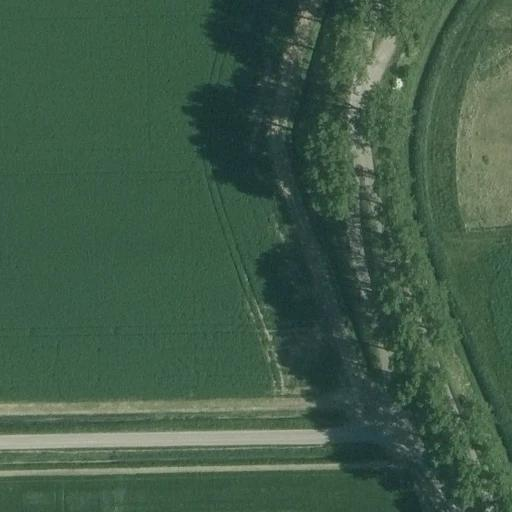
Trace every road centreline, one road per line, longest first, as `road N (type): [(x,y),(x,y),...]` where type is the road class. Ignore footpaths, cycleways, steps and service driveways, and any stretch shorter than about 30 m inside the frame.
road 1 (unclassified): [(0,446),(399,433)]
road 2 (unclassified): [(495,511),(452,386),(357,162)]
road 3 (unclassified): [(357,162),(354,232),(399,433)]
